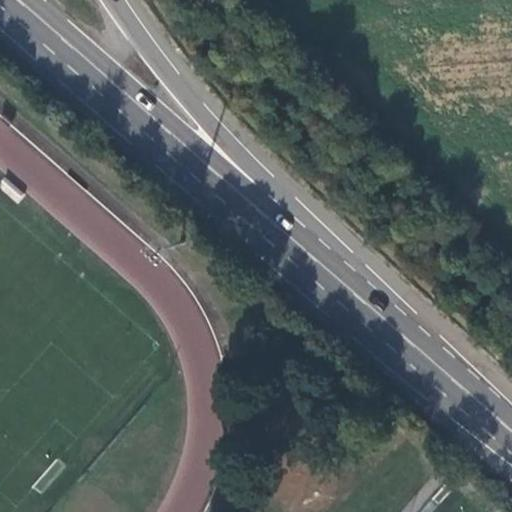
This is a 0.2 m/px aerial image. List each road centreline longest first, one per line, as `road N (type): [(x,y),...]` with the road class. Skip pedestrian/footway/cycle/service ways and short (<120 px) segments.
road 1 (primary): [(392,319),(16,0)]
road 2 (primary): [(392,319),(265,169),(155,66),(110,0)]
road 3 (primary): [(511,429),(392,319)]
